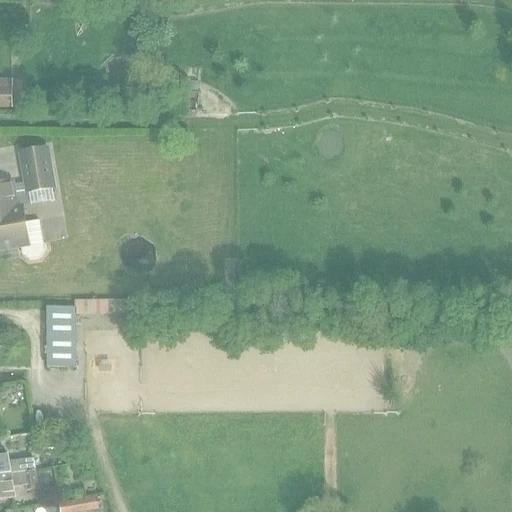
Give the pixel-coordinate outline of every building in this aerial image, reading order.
[(0,108),(12,108),(12,88),(0,87),(0,108)] [(0,136),(0,146),(16,144),(15,134),(0,136)] [(27,193),(55,188),(48,149),(20,154),(25,183),(14,185),(13,182),(0,184),(0,251),(22,247),(23,255),(29,259),(40,258),(45,251),(40,222),(25,224),(23,207),(17,208),(15,193),(27,191),(27,193)] [(129,302),(103,301),(102,314),(129,314),(129,302)] [(47,368),(75,368),(76,308),(47,308),(47,368)] [(0,475),(34,470),(33,460),(9,464),(8,457),(1,458),(0,452),(13,450),(11,439),(0,440),(0,475)] [(24,458),(40,455),(38,443),(22,446),(24,458)] [(45,474),(79,469),(76,451),(43,455),(45,474)] [(38,490),(34,470),(0,475),(0,502),(15,500),(13,486),(26,484),(27,492),(38,490)] [(88,499),(59,504),(59,511),(86,511),(90,511),(100,510),(98,498),(88,499)]
